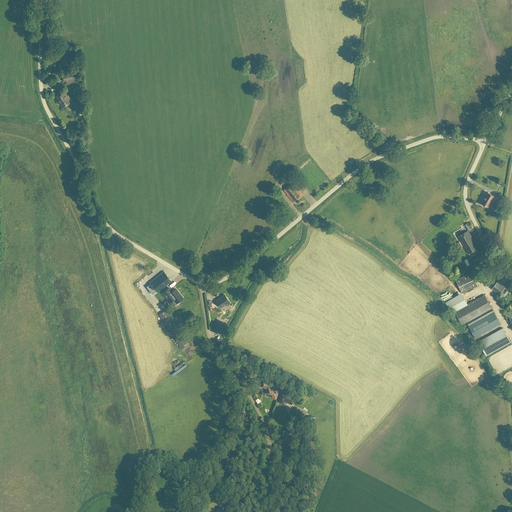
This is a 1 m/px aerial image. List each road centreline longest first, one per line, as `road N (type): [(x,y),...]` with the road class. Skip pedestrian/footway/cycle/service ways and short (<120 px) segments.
road 1 (unclassified): [(199,284),(103,221),(43,101),(40,0)]
road 2 (unclassified): [(199,284),(225,278),(372,163),(434,140),(486,142)]
road 3 (unclassified): [(260,511),(260,422),(218,357),(199,284)]
road 4 (unclassified): [(511,275),(467,209),(467,184),(486,142)]
